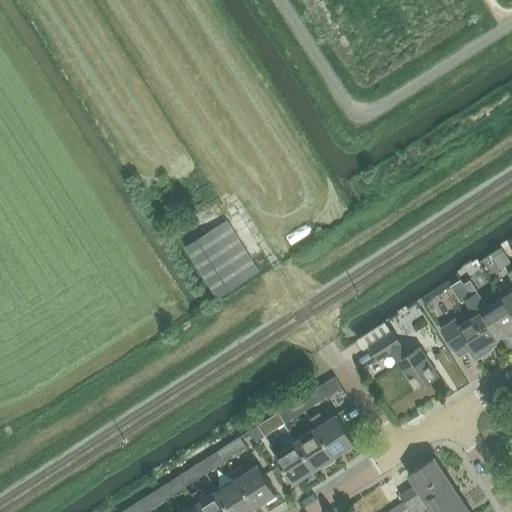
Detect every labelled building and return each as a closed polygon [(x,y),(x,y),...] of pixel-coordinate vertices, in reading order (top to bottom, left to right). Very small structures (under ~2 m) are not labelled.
[(227,220),(186,246),(218,296),(242,281),(259,271),(227,220)] [(470,281),(464,285),(471,296),(477,292),(470,281)] [(511,310),(504,298),(489,307),(480,292),(472,297),(498,338),(507,333),(509,336),(511,336),(511,310)] [(475,316),(462,325),(457,317),(442,327),(461,357),(471,351),(476,360),(495,348),(494,347),(501,342),(498,338),(472,297),(465,301),(475,316)] [(357,338),(362,347),(363,349),(370,344),(391,331),(384,321),(357,338)] [(391,331),(370,344),(379,358),(392,349),(398,360),(417,390),(439,375),(421,346),(408,354),(402,343),(394,330),(391,331)] [(327,397),(320,386),(299,399),(306,410),(327,397)] [(306,410),(299,399),(280,412),(287,423),(306,410)] [(287,423),(280,412),(259,425),(265,436),(287,423)] [(327,421),(322,413),(312,419),(317,427),(335,455),(356,442),(338,414),(327,421)] [(317,427),(298,440),(315,468),(335,455),(317,427)] [(240,435),(220,448),(228,460),(248,447),(240,435)] [(298,440),(286,447),(282,440),(272,446),(294,481),(315,468),(298,440)] [(228,460),(220,448),(201,461),(208,472),(228,460)] [(400,495),(404,501),(446,474),(435,457),(409,474),(416,485),(400,495)] [(208,472),(201,461),(180,473),(188,485),(208,472)] [(259,465),(248,472),(244,465),(235,471),(239,478),(257,505),(277,492),(259,465)] [(188,485),(180,473),(160,486),(168,498),(188,485)] [(435,511),(460,496),(446,474),(404,501),(408,508),(424,497),(433,511),(435,511)] [(239,478),(219,490),(233,511),(245,511),(257,505),(239,478)] [(168,498),(160,486),(139,500),(147,511),(168,498)] [(233,511),(219,490),(210,496),(208,493),(205,488),(194,495),(199,503),(205,511),(233,511)] [(435,511),(470,511),(460,496),(435,511)] [(145,511),(147,511),(139,500),(119,511),(145,511)] [(205,511),(199,503),(185,511),(205,511)]
